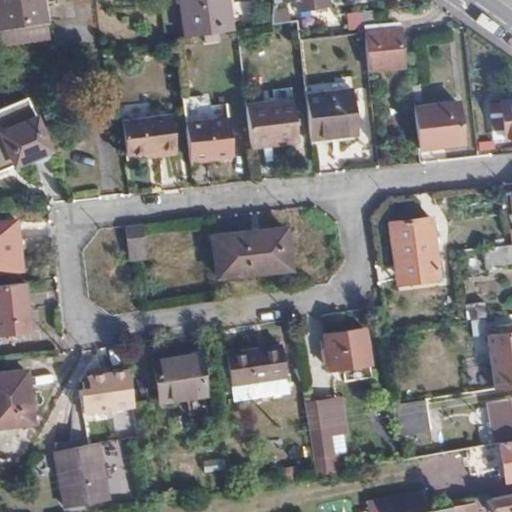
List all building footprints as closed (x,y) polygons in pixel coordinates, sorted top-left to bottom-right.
[(0,0),(0,47),(48,41),(42,0),(0,0)] [(175,0),(180,38),(230,31),(226,0),(175,0)] [(325,0),(273,0),(273,1),(287,0),(296,0),(299,11),(327,7),(325,0)] [(284,11),(272,12),(270,26),(286,24),(284,11)] [(390,33),(357,36),(357,37),(361,73),(396,69),(390,33)] [(351,93),(304,97),(309,142),(356,135),(351,93)] [(511,139),(511,101),(481,101),(481,124),(493,124),(494,140),(511,139)] [(244,107),(249,148),(298,142),(293,102),(244,107)] [(458,105),(414,109),(418,148),(462,144),(458,105)] [(120,122),(124,156),(177,150),(172,116),(120,122)] [(184,124),(189,162),(232,156),(227,120),(184,124)] [(0,168),(36,164),(31,129),(0,132),(0,168)] [(511,194),(503,195),(505,208),(511,207),(511,194)] [(442,281),(433,220),(392,225),(396,262),(407,261),(411,286),(442,281)] [(0,274),(22,272),(15,223),(0,224),(0,274)] [(145,252),(143,224),(124,226),(128,254),(145,252)] [(289,269),(284,227),(212,235),(217,279),(289,269)] [(511,261),(511,245),(509,245),(498,247),(500,264),(511,261)] [(25,284),(0,287),(0,336),(32,332),(25,284)] [(468,319),(486,316),(484,302),(466,304),(468,319)] [(486,337),(495,391),(511,388),(511,332),(511,327),(497,328),(498,335),(486,337)] [(367,363),(362,329),(322,334),(328,368),(367,363)] [(286,379),(284,349),(228,356),(233,386),(286,379)] [(206,396),(200,353),(153,360),(160,402),(206,396)] [(84,413),(133,406),(128,371),(87,378),(88,383),(83,384),(84,391),(80,392),(84,413)] [(0,429),(36,425),(29,372),(0,376),(0,429)] [(302,404),(304,420),(345,414),(343,399),(302,404)] [(497,445),(511,442),(511,401),(488,405),(495,445),(497,445)] [(430,431),(427,402),(394,407),(399,436),(430,431)] [(304,420),(310,458),(351,452),(345,414),(304,420)] [(388,465),(404,462),(400,440),(385,443),(388,465)] [(511,481),(511,442),(497,445),(504,483),(511,481)] [(107,500),(98,443),(55,450),(65,508),(107,500)] [(432,511),(451,508),(489,501),(487,487),(421,500),(422,511),(432,511)] [(511,511),(511,496),(489,501),(451,508),(451,511),(479,511),(493,509),(493,511),(511,511)]
